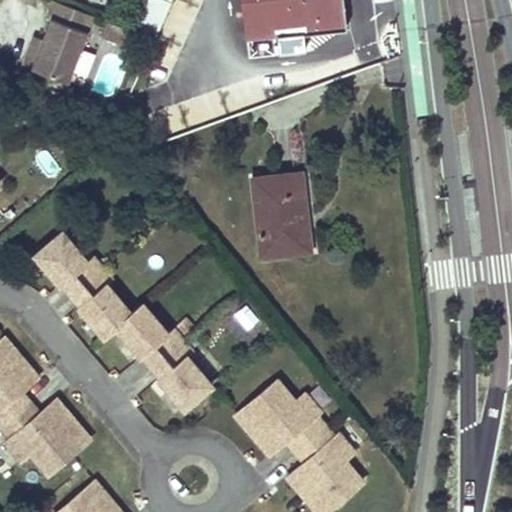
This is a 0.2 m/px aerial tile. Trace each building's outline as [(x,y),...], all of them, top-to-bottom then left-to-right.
[(92,16),(55,0),(49,0),(43,14),(48,16),(39,37),(27,65),(63,80),(83,32),(85,32),(92,16)] [(241,0),(246,38),(345,26),(342,0),(241,0)] [(18,61),(27,65),(39,37),(30,33),(18,61)] [(252,178),(261,255),(311,251),(307,225),(303,225),(297,172),(252,178)] [(186,406),(214,384),(194,359),(200,353),(173,320),(166,325),(146,300),(135,310),(114,285),(121,280),(94,246),(87,252),(67,227),(40,249),(60,274),(62,272),(89,306),(87,307),(107,332),(119,323),(139,348),(141,346),(168,379),(166,381),(186,406)] [(6,338),(0,343),(0,427),(11,440),(6,443),(21,461),(30,454),(48,475),(90,441),(66,411),(49,426),(44,420),(22,393),(17,387),(35,373),(6,338)] [(39,379),(35,373),(17,387),(22,393),(39,379)] [(319,511),(326,511),(364,479),(346,457),(355,450),(340,432),(336,435),(317,413),(322,410),(307,392),(297,400),(280,378),(237,413),(262,442),(279,428),(284,433),(306,461),(311,466),(294,481),(319,511)] [(49,426),(66,411),(62,406),(44,420),(49,426)] [(279,428),(262,442),(266,448),(284,433),(279,428)] [(289,475),(294,481),(311,466),(306,461),(289,475)] [(123,511),(98,480),(60,511),(123,511)]
